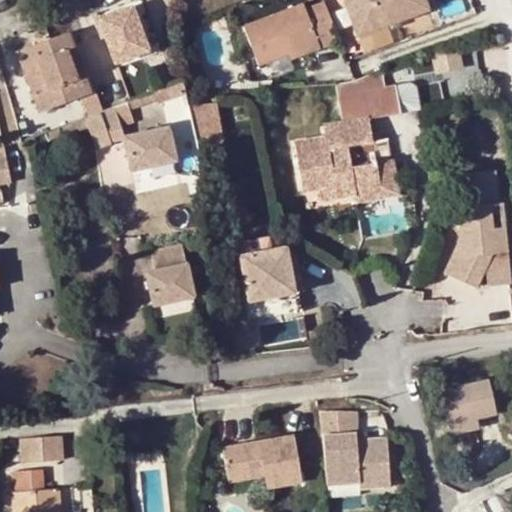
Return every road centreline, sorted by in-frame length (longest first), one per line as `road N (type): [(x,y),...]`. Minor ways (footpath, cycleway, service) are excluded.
road 1 (residential): [(390,359),(177,372),(124,339)]
road 2 (residential): [(431,511),(390,359)]
road 3 (residential): [(390,359),(511,342)]
